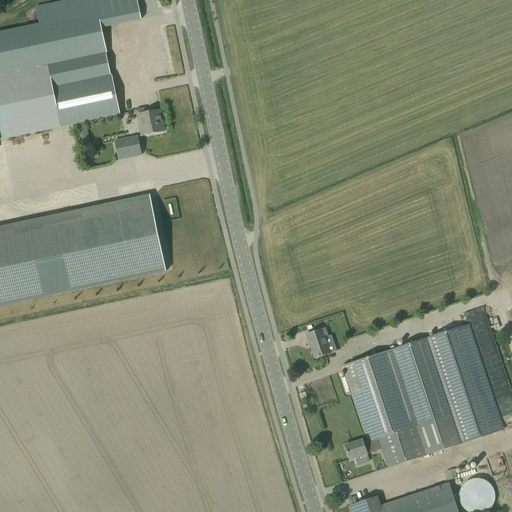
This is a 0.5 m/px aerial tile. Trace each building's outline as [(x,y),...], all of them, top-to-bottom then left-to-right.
[(0,78),(49,68),(61,128),(120,115),(112,76),(111,76),(106,53),(98,12),(0,32),(0,78)] [(0,78),(0,128),(2,140),(61,128),(49,68),(0,78)] [(136,111),(141,137),(164,132),(160,110),(145,113),(144,109),(136,111)] [(141,156),(137,137),(115,142),(119,161),(141,156)] [(0,307),(166,272),(152,208),(15,237),(13,230),(3,232),(5,240),(0,240),(0,307)] [(483,316),(484,315),(483,309),(468,313),(471,325),(484,322),(483,316)] [(502,431),(467,325),(424,339),(427,349),(426,349),(459,445),(502,431)] [(325,339),(328,338),(325,329),(306,335),(315,359),(330,354),(325,339)] [(426,349),(427,349),(424,339),(342,366),(365,434),(368,433),(370,439),(364,441),(363,440),(345,446),(349,460),(382,449),(388,469),(459,445),(426,349)] [(454,469),(446,472),(448,480),(457,477),(454,469)] [(494,501),(494,493),(493,488),(490,485),(486,482),(483,480),(480,479),(476,479),(473,479),(470,480),(468,481),(466,483),(462,486),(460,490),(459,494),(459,499),(459,503),(462,508),(466,511),(486,511),(487,511),(491,508),(493,504),(494,501)] [(381,506),(377,496),(350,506),(351,511),(458,511),(449,484),(381,506)]
